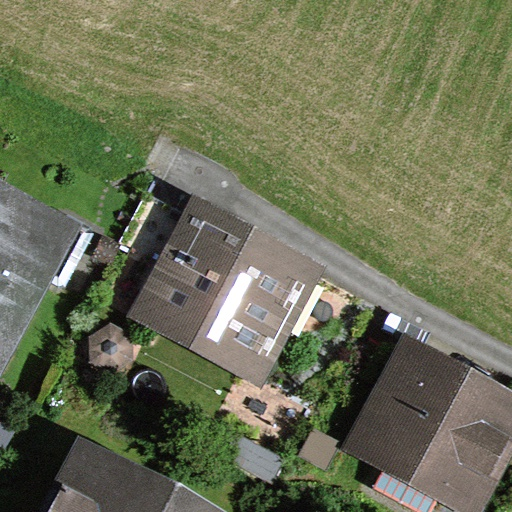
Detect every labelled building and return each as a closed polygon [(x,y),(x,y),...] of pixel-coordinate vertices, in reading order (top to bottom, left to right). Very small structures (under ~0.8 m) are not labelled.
[(299,280),(302,278),(146,195),(116,249),(143,264),(128,293),(255,361),(299,280)] [(0,343),(36,276),(57,288),(64,287),(94,237),(92,231),(68,218),(50,246),(24,232),(28,223),(0,207),(0,343)] [(91,339),(92,361),(111,371),(130,360),(129,338),(110,328),(91,339)] [(452,490),(497,407),(383,345),(354,398),(381,412),(364,442),(390,456),(373,488),(416,511),(430,511),(445,486),(452,490)] [(178,511),(86,463),(59,511),(178,511)]
